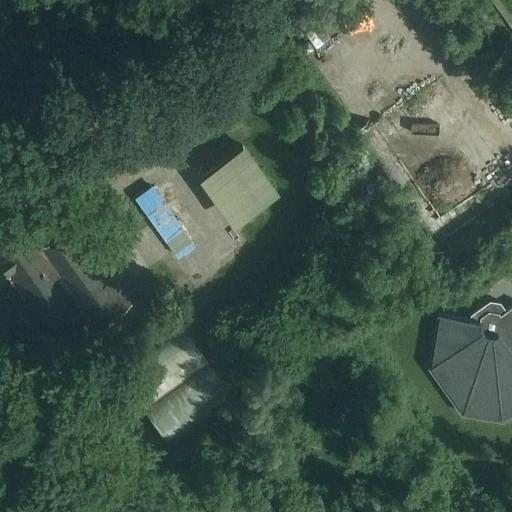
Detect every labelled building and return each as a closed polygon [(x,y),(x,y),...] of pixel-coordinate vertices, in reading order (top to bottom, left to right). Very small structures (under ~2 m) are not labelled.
[(382,56),(392,50),(391,48),(400,43),(376,0),(372,0),(356,9),(382,56)] [(423,0),(395,0),(415,32),(435,20),(423,0)] [(347,22),(325,31),(353,95),(374,86),(347,22)] [(447,70),(466,55),(439,22),(421,37),(447,70)] [(406,48),(387,61),(412,97),(431,84),(406,48)] [(386,92),(366,105),(383,129),(403,115),(386,92)] [(247,143),(198,178),(235,227),(282,194),(247,143)] [(457,165),(475,182),(482,175),(464,158),(457,165)] [(63,348),(129,301),(73,222),(40,246),(21,220),(0,234),(0,260),(16,283),(63,348)] [(470,316),(438,311),(437,311),(437,312),(438,313),(430,365),(462,411),(502,417),(511,409),(511,303),(506,308),(501,300),(490,298),(471,312),(470,316)] [(183,323),(117,369),(169,440),(234,394),(183,323)]
